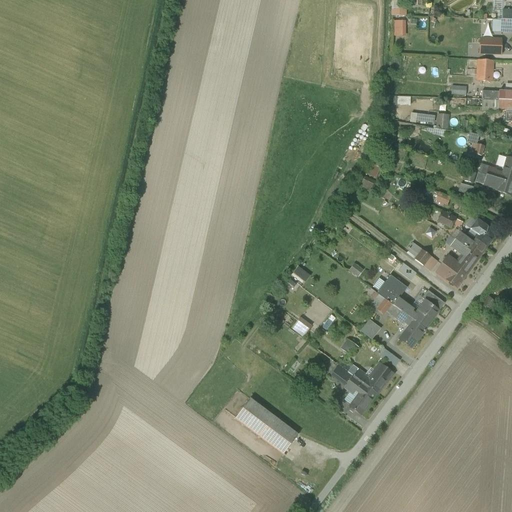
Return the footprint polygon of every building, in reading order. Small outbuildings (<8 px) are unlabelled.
[(501,20),(502,0),(492,0),(491,20),(501,20)] [(511,0),(502,0),(501,20),(501,21),(511,21),(511,0)] [(486,28),(501,28),(501,21),(501,20),(491,20),(486,20),(486,28)] [(511,21),(501,21),(501,28),(501,33),(511,33),(511,21)] [(501,41),(480,40),(480,54),(500,55),(501,41)] [(492,63),(477,62),(475,81),(490,82),(492,63)] [(453,86),(453,94),(468,94),(468,85),(453,86)] [(394,105),(412,105),(412,97),(394,97),(394,105)] [(498,102),(482,101),(481,113),(498,113),(499,110),(507,110),(498,110),(498,102)] [(511,101),(498,101),(498,102),(498,110),(507,110),(507,108),(511,107),(511,111),(511,114),(506,114),(506,124),(511,124),(511,126),(511,101)] [(439,113),(437,127),(450,128),(451,114),(439,113)] [(484,147),(473,144),(470,154),(481,157),(484,147)] [(511,159),(507,157),(502,173),(496,171),(496,170),(489,167),(488,169),(486,176),(511,183),(511,159)] [(483,166),(481,165),(478,174),(486,176),(488,169),(483,167),(483,166)] [(474,174),(466,171),(463,181),(471,183),(474,174)] [(478,174),(478,173),(474,183),(496,190),(495,191),(510,196),(511,189),(511,183),(486,176),(478,174)] [(365,179),(360,186),(372,194),(377,186),(365,179)] [(474,188),(460,185),(458,193),(472,196),(474,188)] [(448,206),(452,196),(439,191),(436,201),(448,206)] [(455,220),(442,214),(437,223),(450,229),(455,220)] [(337,216),(330,224),(340,232),(347,224),(337,216)] [(484,226),(477,221),(470,230),(477,235),(474,240),(486,249),(496,235),(484,226)] [(430,226),(424,234),(433,240),(438,232),(430,226)] [(472,242),(460,234),(455,241),(478,259),(479,259),(479,258),(486,250),(486,249),(474,240),(473,240),(472,242)] [(455,241),(455,240),(455,241),(450,248),(461,256),(456,264),(453,268),(465,277),(478,259),(455,241)] [(430,257),(422,251),(415,261),(423,267),(430,257)] [(430,257),(423,267),(429,272),(436,262),(430,257)] [(456,264),(448,257),(447,258),(445,258),(442,262),(442,265),(436,273),(457,289),(465,277),(453,268),(456,264)] [(439,312),(425,302),(418,311),(419,313),(416,317),(411,313),(413,311),(398,300),(402,295),(401,295),(410,283),(395,272),(401,264),(396,260),(380,281),(386,284),(378,295),(379,296),(391,305),(391,306),(395,308),(425,331),(439,312)] [(359,278),(365,270),(355,263),(350,271),(359,278)] [(444,305),(427,292),(422,300),(425,302),(439,312),(444,305)] [(391,305),(379,296),(371,306),(383,316),(391,305)] [(490,296),(483,303),(491,310),(498,302),(490,296)] [(425,331),(395,308),(389,315),(403,325),(404,324),(409,327),(399,340),(411,349),(425,331)] [(305,338),(314,325),(302,317),(293,329),(305,338)] [(370,319),(362,331),(373,340),(382,328),(370,319)] [(341,348),(352,356),(360,347),(348,338),(341,348)] [(380,356),(396,367),(401,360),(385,348),(380,356)] [(354,378),(377,395),(392,375),(380,366),(369,381),(364,377),(365,375),(354,367),(348,374),(354,378)] [(361,417),(377,395),(354,378),(345,389),(351,393),(354,393),(355,392),(358,395),(349,408),(361,417)] [(281,452),(296,431),(250,396),(235,417),(281,452)]
